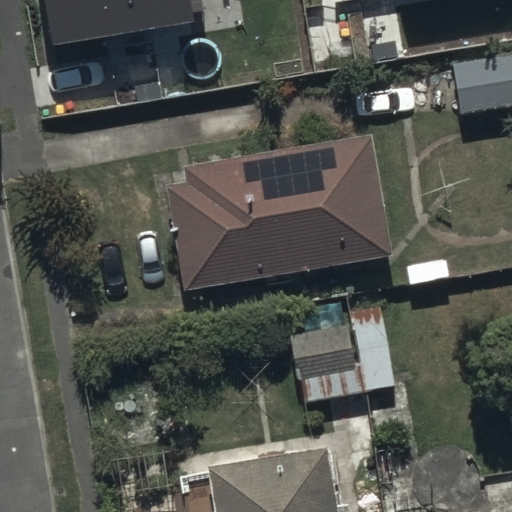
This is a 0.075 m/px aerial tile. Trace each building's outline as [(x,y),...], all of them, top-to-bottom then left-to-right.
[(193,0),(44,0),(52,46),(197,22),(193,0)] [(385,50),(375,0),(234,0),(248,75),(385,50)] [(511,64),(451,69),(456,122),(511,118),(511,64)] [(393,268),(372,144),(164,180),(186,305),(393,268)] [(348,326),(291,336),(305,413),(396,396),(380,307),(346,313),(348,326)] [(348,511),(336,511),(328,458),(208,476),(213,511),(351,511),(348,511)]
